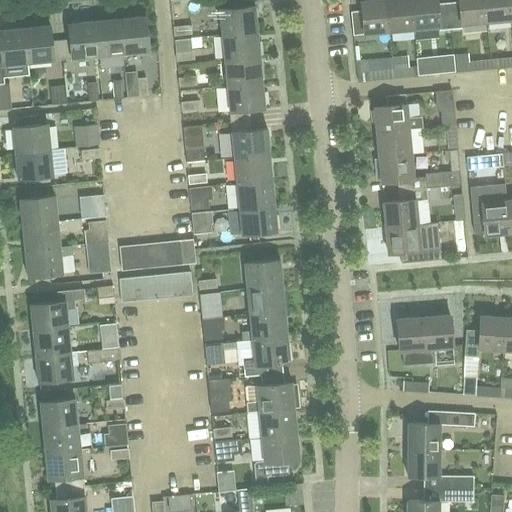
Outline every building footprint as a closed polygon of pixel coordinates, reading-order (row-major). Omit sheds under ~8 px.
[(364,35),(389,32),(386,0),(379,0),(361,2),(364,35)] [(386,0),(389,32),(413,30),(409,0),(386,0)] [(409,0),(413,30),(439,27),(436,0),(409,0)] [(457,0),(460,25),(486,22),(483,0),(457,0)] [(483,0),(486,22),(510,20),(508,0),(483,0)] [(222,35),(257,32),(255,5),(220,9),(222,35)] [(123,54),(148,52),(145,16),(119,18),(123,54)] [(97,57),(123,54),(119,18),(93,21),(97,57)] [(71,59),(97,57),(93,21),(68,23),(69,39),(60,40),(62,59),(71,58),(71,59)] [(51,41),(49,25),(23,28),(27,63),(53,61),(53,60),(62,59),(60,40),(51,41)] [(174,36),(192,34),(191,25),(173,27),(174,36)] [(27,63),(23,28),(0,29),(0,84),(4,84),(4,78),(28,75),(27,63)] [(225,60),(260,57),(257,32),(222,35),(225,60)] [(176,61),(194,60),(194,50),(175,52),(176,61)] [(227,85),(262,82),(260,57),(225,60),(227,85)] [(490,59),(491,69),(506,67),(505,57),(490,59)] [(466,71),(482,70),(481,59),(465,61),(466,71)] [(392,66),(392,60),(384,60),(367,62),(369,81),(394,78),(393,66),(392,66)] [(408,64),(393,66),(394,78),(409,77),(408,68),(408,64)] [(418,76),(446,73),(455,73),(454,64),(417,67),(418,76)] [(179,87),(197,85),(196,76),(178,78),(179,87)] [(139,96),(148,95),(146,77),(137,78),(139,96)] [(114,99),(123,98),(121,80),(112,81),(114,99)] [(89,101),(98,100),(96,82),(87,83),(89,101)] [(230,111),(265,108),(262,82),(227,85),(230,111)] [(51,105),(65,104),(64,86),(49,87),(51,105)] [(406,104),(405,95),(387,97),(388,106),(374,107),(377,132),(408,129),(409,129),(422,128),(422,117),(408,119),(406,104)] [(181,111),(199,109),(198,100),(180,102),(181,111)] [(445,125),(455,124),(453,100),(442,101),(445,125)] [(38,125),(37,115),(22,116),(23,126),(12,127),(15,153),(50,150),(47,124),(38,125)] [(76,147),(99,144),(97,124),(73,126),(76,147)] [(447,150),(458,149),(455,124),(445,125),(447,150)] [(235,157),(270,153),(267,129),(232,132),(235,157)] [(379,157),(411,154),(409,129),(408,129),(377,132),(379,157)] [(204,160),(203,147),(185,150),(186,163),(209,161),(209,159),(204,160)] [(82,160),(100,158),(99,148),(81,150),(82,160)] [(426,188),(462,184),(458,149),(447,150),(449,172),(425,174),(426,188)] [(17,179),(52,176),(50,150),(15,153),(17,179)] [(507,152),(501,153),(502,163),(511,162),(511,151),(507,152)] [(237,183),(272,179),(270,153),(235,157),(237,183)] [(413,179),(411,154),(379,157),(379,158),(375,159),(376,173),(380,172),(381,182),(413,179)] [(476,155),(476,156),(477,166),(495,164),(494,154),(476,155)] [(188,184),(207,182),(206,174),(211,173),(209,161),(186,163),(188,184)] [(240,209),(275,205),(272,179),(237,183),(240,209)] [(191,210),(210,208),(209,200),(212,200),(211,186),(189,188),(191,210)] [(484,235),(509,233),(506,200),(505,190),(474,193),(478,232),(484,231),(484,235)] [(22,225),(57,221),(54,195),(19,199),(22,225)] [(456,221),(465,220),(462,195),(453,195),(456,221)] [(106,217),(104,205),(104,196),(86,198),(86,205),(80,205),(82,219),(106,217)] [(385,228),(417,224),(415,199),(383,202),(385,228)] [(242,235),(277,231),(275,205),(240,209),(242,235)] [(86,244),(108,242),(106,220),(88,222),(89,230),(84,230),(86,244)] [(458,245),(467,244),(465,220),(456,221),(458,245)] [(24,250),(60,247),(59,246),(57,221),(22,225),(24,250)] [(193,234),(213,232),(212,223),(192,225),(193,234)] [(436,234),(435,224),(417,225),(417,224),(385,228),(388,253),(420,250),(418,235),(436,234)] [(182,264),(196,263),(193,238),(179,240),(182,264)] [(167,266),(182,264),(179,240),(164,241),(167,266)] [(152,267),(167,266),(164,241),(149,243),(152,267)] [(89,274),(111,271),(108,242),(86,244),(89,274)] [(137,269),(152,267),(149,243),(135,244),(137,269)] [(122,270),(137,269),(135,244),(120,246),(122,270)] [(27,276),(62,272),(60,255),(72,254),(72,252),(72,249),(72,246),(71,245),(59,246),(60,247),(24,250),(27,276)] [(248,288),(283,285),(280,259),(245,262),(248,288)] [(179,296),(193,295),(191,271),(176,273),(179,296)] [(162,274),(164,298),(179,296),(176,273),(162,274)] [(148,275),(150,299),(164,298),(162,274),(148,275)] [(134,277),(136,301),(150,299),(148,275),(134,277)] [(122,302),(136,301),(134,277),(119,278),(122,302)] [(199,290),(217,288),(216,278),(198,280),(199,290)] [(250,314),(285,310),(283,285),(248,288),(250,314)] [(115,303),(113,286),(112,286),(96,288),(98,305),(114,303),(115,303)] [(32,330),(68,326),(66,310),(75,309),(74,300),(84,299),(83,289),(56,292),(57,302),(29,305),(32,330)] [(200,306),(201,315),(220,313),(219,304),(200,306)] [(243,341),(252,340),(252,339),(287,335),(285,310),(250,314),(252,331),(242,332),(243,341)] [(464,363),(464,356),(465,344),(452,345),(449,315),(423,317),(425,349),(434,348),(435,365),(453,364),(464,363)] [(503,350),(505,317),(480,315),(479,331),(466,330),(464,356),(477,357),(478,348),(503,350)] [(204,340),(222,338),(221,330),(225,329),(224,317),(201,319),(204,340)] [(424,364),(423,349),(425,349),(423,317),(396,319),(399,351),(402,351),(403,366),(424,364)] [(511,350),(511,317),(505,317),(503,350),(511,350)] [(34,355),(70,352),(68,326),(32,330),(34,355)] [(99,337),(117,335),(116,326),(98,327),(99,337)] [(245,377),(262,375),(261,365),(290,362),(287,335),(252,339),(252,340),(254,357),(243,358),(245,377)] [(204,344),(206,365),(225,363),(224,355),(223,342),(205,344),(204,344)] [(120,360),(118,347),(98,349),(100,362),(120,360)] [(73,378),(70,352),(34,355),(37,381),(63,379),(64,386),(74,385),(73,378)] [(499,397),(500,388),(476,386),(476,378),(463,377),(462,394),(475,396),(499,397)] [(211,412),(230,410),(229,402),(232,401),(230,378),(208,380),(211,412)] [(427,392),(428,383),(403,382),(403,391),(427,392)] [(259,411),(294,408),(294,407),(298,406),(296,385),(292,385),(292,383),(257,386),(258,401),(246,403),(247,413),(259,412),(259,411)] [(511,398),(511,388),(500,388),(499,397),(511,398)] [(42,427),(77,423),(74,398),(39,401),(42,427)] [(106,410),(125,408),(124,399),(105,400),(106,410)] [(262,437),(297,433),(294,408),(259,411),(259,412),(262,437)] [(474,427),(474,414),(446,412),(445,425),(474,427)] [(44,452),(80,449),(77,423),(42,427),(44,452)] [(109,434),(127,432),(126,423),(108,425),(109,434)] [(407,450),(439,450),(439,424),(407,423),(407,450)] [(213,437),(232,436),(231,425),(212,426),(213,437)] [(256,485),(268,484),(267,477),(288,475),(287,461),(299,460),(297,433),(262,437),(264,461),(256,462),(254,464),(256,485)] [(216,462),(235,459),(234,455),(242,453),(240,439),(214,441),(216,462)] [(84,486),(80,449),(44,452),(47,479),(54,478),(55,489),(84,486)] [(111,460),(129,457),(128,449),(110,450),(111,460)] [(439,476),(439,450),(407,450),(407,476),(439,476)] [(445,488),(473,488),(473,476),(445,476),(445,488)] [(50,511),(86,511),(85,497),(84,486),(55,489),(56,499),(49,499),(50,511)] [(254,511),(251,488),(237,490),(239,511),(254,511)] [(473,501),(473,488),(445,488),(445,501),(473,501)] [(112,511),(135,511),(135,505),(134,505),(133,496),(111,498),(112,507),(112,511)] [(503,511),(504,497),(492,497),(490,511),(503,511)] [(406,511),(438,511),(439,501),(407,500),(406,511)] [(152,511),(164,511),(163,501),(151,502),(152,511)]
